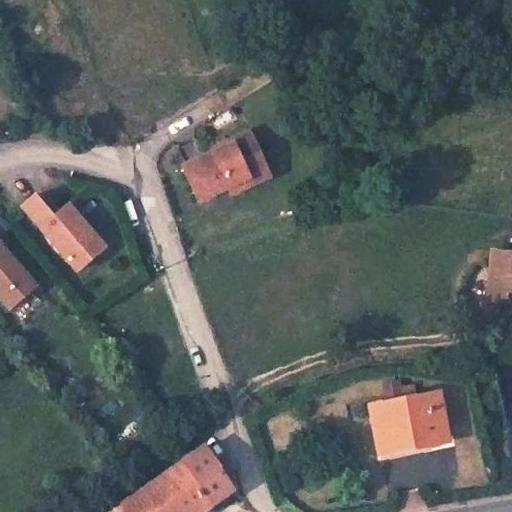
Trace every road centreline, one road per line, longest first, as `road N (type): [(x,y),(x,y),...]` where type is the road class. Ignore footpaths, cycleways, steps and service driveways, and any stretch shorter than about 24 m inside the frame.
road 1 (residential): [(266,511),(139,171)]
road 2 (track): [(511,328),(324,354),(226,404)]
